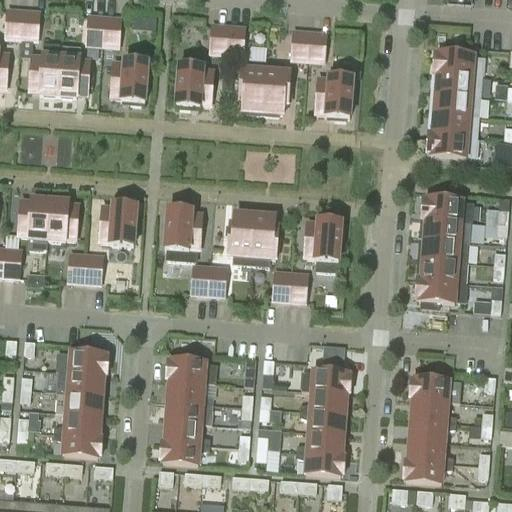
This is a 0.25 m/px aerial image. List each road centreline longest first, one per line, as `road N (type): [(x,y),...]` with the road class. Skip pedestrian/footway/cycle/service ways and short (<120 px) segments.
road 1 (residential): [(381,340),(405,16)]
road 2 (residential): [(149,325),(381,340)]
road 3 (residential): [(189,0),(405,16)]
road 4 (residential): [(133,511),(149,325)]
road 5 (residential): [(370,511),(381,340)]
road 6 (residential): [(0,314),(149,325)]
road 7 (residential): [(381,340),(505,348)]
